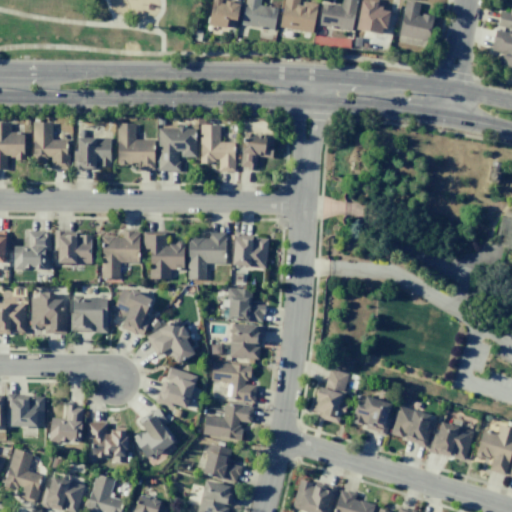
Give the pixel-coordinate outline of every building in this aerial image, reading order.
[(234,28),(238,1),(224,0),(211,0),(208,24),(234,28)] [(276,8),(259,5),(259,0),(244,0),(240,24),(273,30),(276,8)] [(311,33),(317,4),(299,1),(299,0),(283,0),(278,27),(311,33)] [(340,0),(340,5),(321,4),(318,26),(352,30),(354,0),(340,0)] [(356,30),(384,33),(387,11),(378,10),(379,3),(359,1),(356,30)] [(397,35),(427,41),(432,16),(417,13),(419,4),(404,1),(397,35)] [(510,28),(511,12),(498,12),(498,27),(510,28)] [(511,67),(511,31),(492,31),(492,51),(499,51),(499,67),(511,67)] [(23,130),(22,160),(13,160),(13,157),(9,157),(9,155),(5,155),(5,168),(0,168),(0,121),(10,121),(10,130),(23,130)] [(65,139),(64,150),(68,150),(68,169),(49,169),(49,156),(46,156),(46,159),(43,159),(43,161),(31,161),(31,122),(51,122),(50,139),(65,139)] [(153,139),(153,170),(136,170),(136,162),(115,162),(115,122),(134,122),(134,139),(153,139)] [(233,141),(233,171),(217,171),(217,158),(213,158),(213,161),(210,161),(210,164),(198,164),(198,124),(219,124),(219,141),(233,141)] [(194,127),(194,156),(179,156),(179,151),(176,151),(176,161),(179,161),(179,171),(156,170),(156,126),(194,127)] [(273,137),(270,158),(256,156),(254,170),(245,169),(246,166),(239,165),(243,133),(273,137)] [(109,137),(108,166),(97,166),(97,161),(93,161),(93,169),(70,169),(70,150),(75,150),(75,136),(109,137)] [(488,169),(499,172),(497,183),(485,180),(488,169)] [(50,232),(26,231),(26,247),(12,246),(12,268),(42,269),(42,258),(49,258),(50,232)] [(142,231),(142,248),(148,248),(148,278),(169,279),(169,268),(182,268),(183,242),(165,242),(165,231),(142,231)] [(100,277),(118,278),(119,262),(137,263),(137,232),(121,232),(121,237),(101,236),(100,277)] [(223,264),(224,232),(207,232),(207,237),(187,237),(186,279),(205,279),(205,263),(223,264)] [(55,264),(90,263),(89,234),(54,234),(55,264)] [(233,238),(231,266),(265,267),(266,238),(253,237),(253,239),(233,238)] [(147,320),(142,318),(149,297),(120,287),(111,313),(123,317),(119,328),(141,336),(147,320)] [(250,289),(227,288),(226,320),(262,322),(263,305),(249,304),(250,289)] [(29,328),(43,327),(43,334),(63,333),(63,299),(52,299),(52,293),(37,293),(37,297),(29,298),(29,328)] [(71,331),(106,331),(105,296),(71,297),(71,331)] [(24,333),(24,303),(0,302),(0,334),(10,334),(10,333),(24,333)] [(145,334),(154,355),(169,349),(175,363),(194,354),(178,319),(145,334)] [(228,357),(257,358),(258,345),(260,345),(261,325),(229,324),(228,357)] [(209,380),(231,383),(229,400),(253,403),(255,385),(247,384),(249,366),(211,361),(209,380)] [(185,410),(195,376),(168,367),(163,382),(160,381),(154,401),(185,410)] [(347,373),(328,369),(323,388),(317,387),(310,415),(339,422),(343,404),(340,403),(347,373)] [(8,427),(44,427),(44,396),(30,396),(30,398),(16,398),(16,394),(8,394),(8,427)] [(351,420),(364,424),(363,429),(383,435),(392,403),(358,394),(351,420)] [(204,415),(201,434),(238,440),(241,422),(250,423),(252,407),(223,403),(221,418),(204,415)] [(64,419),(49,418),(48,440),(79,442),(81,407),(65,406),(64,419)] [(390,434),(403,437),(402,441),(424,446),(431,414),(396,406),(390,434)] [(172,443),(161,425),(165,422),(157,408),(137,420),(143,430),(132,437),(145,459),(172,443)] [(428,451),(450,457),(463,460),(471,431),(437,421),(428,451)] [(91,438),(91,456),(112,456),(111,462),(125,462),(125,431),(105,431),(105,422),(85,422),(85,438),(91,438)] [(511,439),(511,427),(497,424),(495,433),(481,430),(475,455),(491,459),(488,470),(503,474),(511,439)] [(201,475),(236,482),(239,465),(226,463),(229,448),(207,444),(201,475)] [(26,471),(31,454),(13,449),(2,485),(19,490),(17,498),(34,503),(42,475),(26,471)] [(119,511),(122,500),(108,497),(112,478),(93,474),(85,511),(91,511),(119,511)] [(39,505),(68,511),(75,511),(83,484),(51,477),(48,488),(43,487),(39,505)] [(307,511),(325,511),(332,489),(299,479),(290,507),(307,511)] [(225,511),(227,506),(230,507),(234,487),(202,481),(196,511),(225,511)] [(332,511),(370,511),(373,504),(354,499),(355,493),(339,489),(332,511)] [(164,511),(167,504),(137,496),(132,511),(164,511)]
